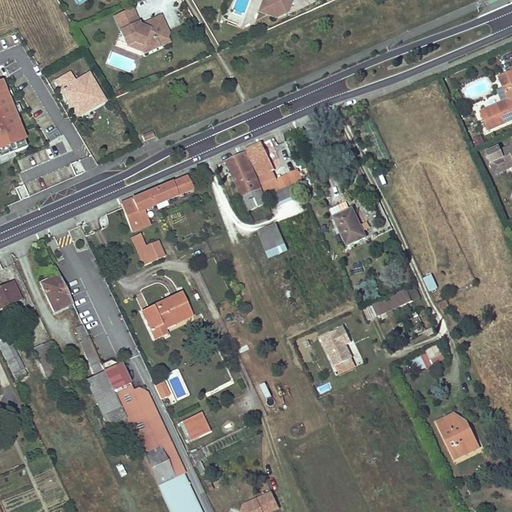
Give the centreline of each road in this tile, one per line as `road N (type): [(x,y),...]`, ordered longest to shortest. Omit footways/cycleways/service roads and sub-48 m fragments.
road 1 (secondary): [(511,7),(302,91),(0,229)]
road 2 (secondary): [(0,245),(511,29)]
road 3 (residential): [(0,59),(18,51),(94,172)]
road 4 (unknown): [(9,241),(59,363)]
